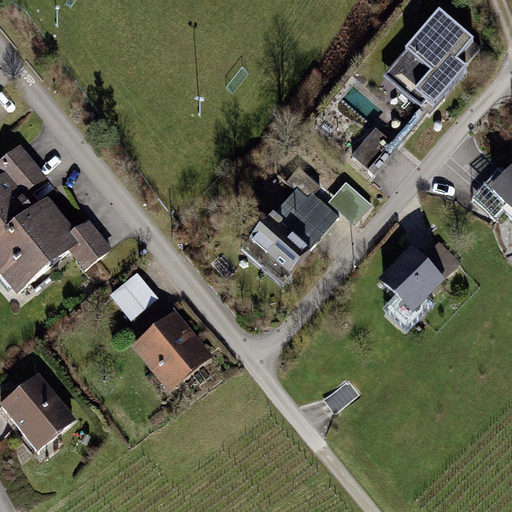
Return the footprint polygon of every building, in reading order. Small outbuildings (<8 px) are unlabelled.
[(475,45),(441,15),(393,70),(409,84),(401,93),(423,112),(428,106),(435,111),(468,73),(459,64),(475,45)] [(377,132),(354,159),(370,173),(369,174),(376,180),(400,151),(377,132)] [(45,181),(22,152),(0,170),(0,173),(7,183),(0,189),(0,270),(21,295),(72,253),(88,272),(111,252),(90,227),(75,240),(50,209),(42,216),(26,196),(45,181)] [(272,221),(252,245),(272,263),(267,269),(285,285),(312,255),(311,254),(317,247),(315,244),(338,217),(315,197),(322,189),(301,170),(289,184),(301,195),(284,214),(263,196),(255,206),(272,221)] [(499,173),(486,189),(510,210),(506,214),(511,219),(511,177),(509,181),(499,173)] [(412,257),(385,285),(415,313),(459,267),(439,247),(422,265),(412,257)] [(160,301),(139,276),(112,299),(133,324),(160,301)] [(174,387),(206,361),(175,324),(144,350),(174,387)] [(74,421),(40,380),(3,410),(37,451),(74,421)] [(338,415),(361,394),(350,382),(327,402),(338,415)]
